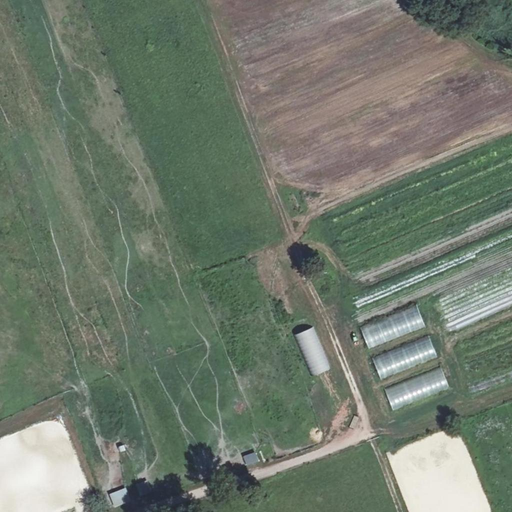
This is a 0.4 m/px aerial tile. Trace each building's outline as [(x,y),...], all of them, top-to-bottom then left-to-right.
[(324,290),(333,286),(325,267),(316,270),(324,290)] [(416,303),(358,326),(367,350),(425,328),(416,303)] [(429,334),(371,356),(380,381),(438,358),(429,334)] [(441,365),(383,388),(392,412),(450,390),(441,365)] [(136,486),(141,497),(153,492),(148,481),(136,486)] [(110,494),(114,508),(131,503),(127,489),(110,494)]
